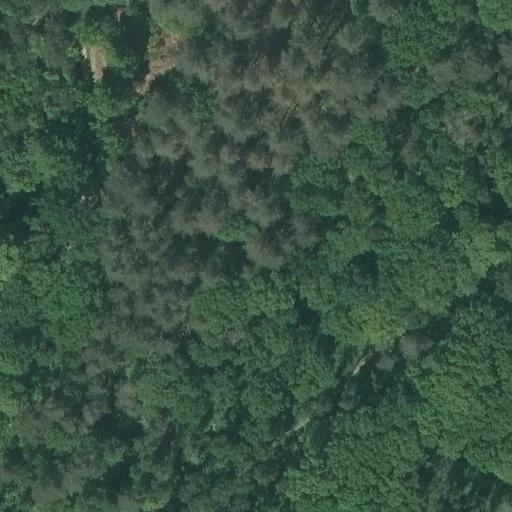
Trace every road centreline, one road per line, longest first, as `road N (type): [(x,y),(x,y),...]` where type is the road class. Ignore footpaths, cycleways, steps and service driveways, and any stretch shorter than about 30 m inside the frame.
road 1 (track): [(0,442),(93,157),(77,0)]
road 2 (track): [(511,240),(384,340),(328,403),(190,511)]
